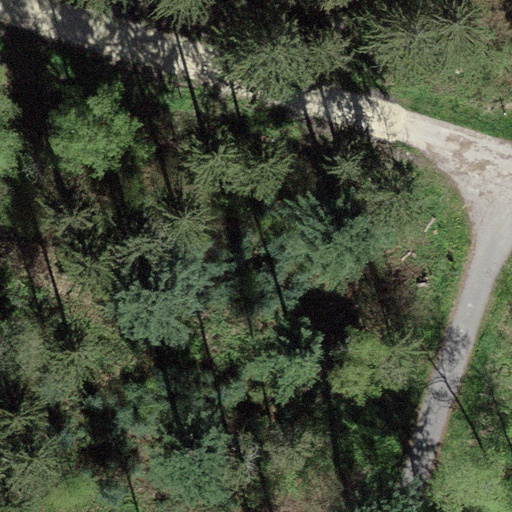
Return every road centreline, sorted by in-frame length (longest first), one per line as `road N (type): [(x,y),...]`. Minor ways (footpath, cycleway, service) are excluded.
road 1 (track): [(498,155),(10,0)]
road 2 (track): [(498,155),(385,511)]
